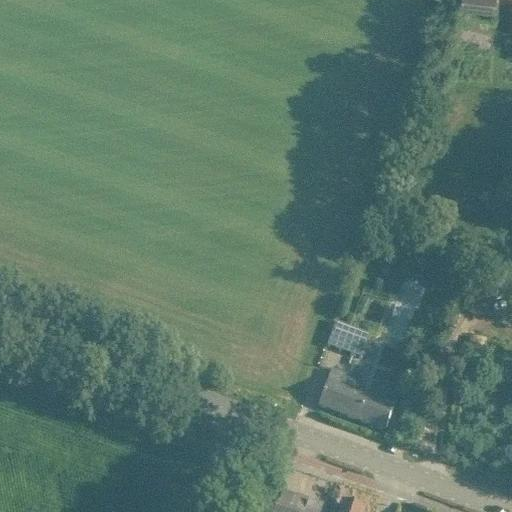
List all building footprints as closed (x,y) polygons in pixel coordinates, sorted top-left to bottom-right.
[(463,0),(462,7),(497,11),(497,0),(463,0)] [(494,25),(454,21),(451,49),(491,53),(494,25)] [(327,349),(361,361),(369,364),(378,340),(370,337),(338,325),(336,325),(327,349)] [(325,390),(318,409),(351,421),(362,394),(350,389),(354,379),(332,372),(325,390)] [(351,421),(385,433),(392,415),(395,406),(362,394),(351,421)] [(320,511),(321,509),(283,495),(276,511),(320,511)]
